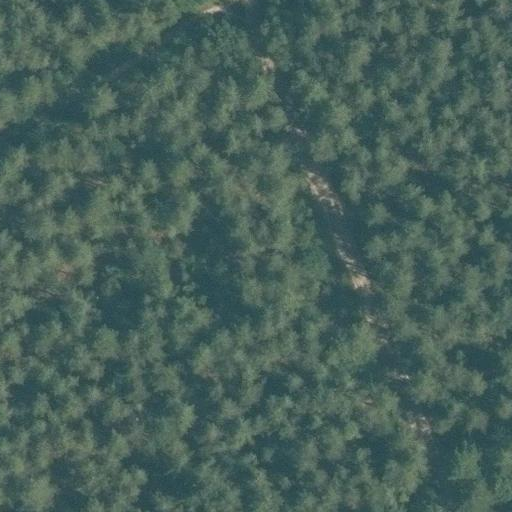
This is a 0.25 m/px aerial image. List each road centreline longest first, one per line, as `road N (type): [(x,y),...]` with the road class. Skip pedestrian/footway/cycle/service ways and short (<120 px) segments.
road 1 (unknown): [(249,0),(461,511)]
road 2 (track): [(0,123),(209,0)]
